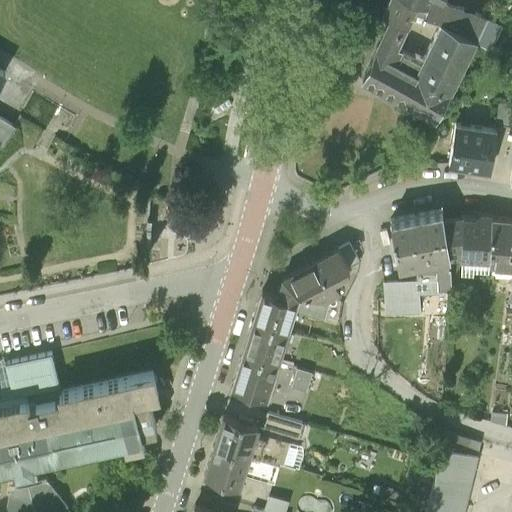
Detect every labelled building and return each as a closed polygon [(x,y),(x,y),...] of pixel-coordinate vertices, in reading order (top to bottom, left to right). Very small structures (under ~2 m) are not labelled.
[(425,5),(426,2),(420,0),(386,0),(381,13),(391,16),(407,23),(411,13),(417,2),(425,5)] [(486,18),(435,0),(427,0),(426,2),(425,5),(417,2),(411,13),(441,21),(475,38),(486,18)] [(391,16),(361,80),(435,120),(475,38),(441,21),(423,58),(396,45),(407,23),(391,16)] [(511,101),(498,99),(494,120),(511,123),(511,101)] [(0,115),(0,139),(6,143),(16,123),(0,115)] [(495,127),(455,120),(449,160),(488,167),(495,127)] [(148,201),(147,256),(186,257),(187,202),(148,201)] [(416,258),(449,252),(443,217),(441,208),(390,219),(397,262),(416,258)] [(462,253),(489,254),(491,214),(491,212),(480,212),(476,216),(463,216),(463,214),(443,217),(449,252),(461,250),(462,253)] [(489,261),(511,263),(511,215),(491,214),(489,254),(489,261)] [(348,241),(281,278),(279,284),(322,297),(339,288),(332,276),(359,261),(348,241)] [(451,289),(449,252),(416,258),(418,281),(383,283),(385,313),(420,311),(419,291),(438,291),(438,290),(451,289)] [(460,271),(472,272),(473,269),(489,269),(489,261),(489,254),(462,253),(460,271)] [(262,290),(252,320),(286,331),(293,307),(322,316),(327,299),(322,297),(279,284),(276,294),(262,290)] [(276,362),(286,331),(252,320),(243,351),(276,362)] [(264,398),(276,362),(243,351),(231,387),(264,398)] [(0,406),(26,400),(25,393),(32,391),(35,403),(59,397),(58,393),(60,392),(58,385),(59,385),(51,353),(0,365),(0,406)] [(297,368),(291,387),(307,391),(312,372),(297,368)] [(157,390),(152,370),(60,392),(58,393),(59,397),(35,403),(28,405),(26,400),(0,406),(0,469),(13,466),(15,466),(17,472),(32,468),(30,462),(32,461),(123,439),(124,446),(144,441),(141,430),(156,426),(148,393),(157,390)] [(491,408),(490,420),(505,424),(507,409),(491,408)] [(268,411),(263,427),(297,437),(302,422),(268,411)] [(223,414),(213,444),(248,455),(279,465),(282,466),(289,443),(255,434),(257,425),(223,414)] [(289,443),(282,466),(297,471),(303,454),(301,446),(289,443)] [(241,476),(248,455),(213,444),(203,476),(238,486),(241,476)] [(462,511),(476,453),(441,445),(425,511),(462,511)] [(273,484),(279,465),(248,455),(241,476),(273,484)] [(63,511),(68,509),(45,481),(37,483),(32,461),(30,462),(32,468),(17,472),(15,466),(13,466),(19,487),(10,490),(5,511),(63,511)] [(394,490),(381,486),(378,497),(400,504),(402,497),(394,490)] [(268,496),(264,510),(269,511),(282,511),(286,502),(268,496)]
